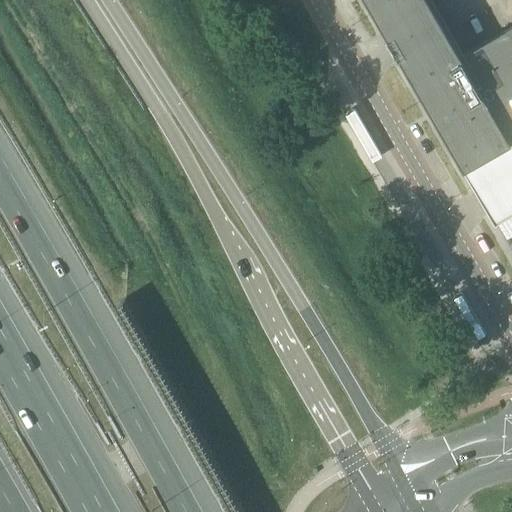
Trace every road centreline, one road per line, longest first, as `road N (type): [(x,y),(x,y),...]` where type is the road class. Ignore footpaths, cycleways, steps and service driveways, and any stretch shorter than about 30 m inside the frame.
road 1 (secondary): [(85,0),(173,137),(380,511)]
road 2 (secondary): [(412,498),(227,184),(105,0)]
road 3 (motorway): [(185,511),(0,184)]
road 4 (unclassified): [(511,336),(356,69)]
road 5 (motorway): [(93,511),(0,346)]
road 6 (unclassified): [(471,0),(356,69)]
